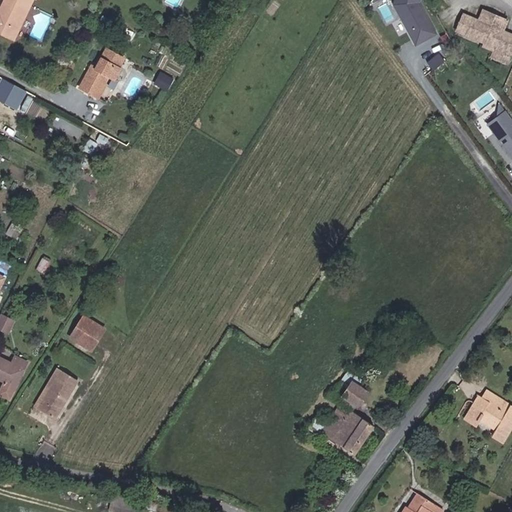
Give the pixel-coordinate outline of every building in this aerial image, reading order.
[(17,0),(17,2),(13,0),(10,0),(8,6),(0,1),(0,22),(1,23),(4,17),(12,21),(9,27),(20,32),(36,0),(17,0)] [(36,0),(20,32),(23,34),(40,0),(36,0)] [(449,28),(433,0),(407,0),(427,35),(431,32),(434,37),(449,28)] [(511,6),(509,6),(508,9),(501,6),(502,3),(494,0),(491,0),(488,8),(474,4),(467,20),(496,32),(511,37),(507,45),(511,47),(511,6)] [(401,32),(406,30),(402,20),(396,22),(401,32)] [(113,81),(108,79),(113,70),(122,75),(128,64),(125,63),(130,53),(114,44),(109,55),(104,63),(100,61),(88,84),(106,93),(113,81)] [(100,61),(104,63),(109,55),(104,52),(100,61)] [(177,83),(182,73),(172,67),(166,78),(177,83)] [(21,104),(31,87),(20,81),(10,98),(21,104)] [(511,112),(502,119),(511,132),(511,112)] [(0,297),(11,277),(0,270),(0,297)] [(1,324),(14,328),(19,314),(6,310),(1,324)] [(78,337),(88,343),(102,322),(91,315),(78,337)] [(88,343),(99,349),(112,329),(102,322),(88,343)] [(0,376),(20,386),(32,360),(19,354),(16,362),(0,354),(0,376)] [(40,404),(43,406),(67,369),(64,367),(40,404)] [(84,380),(67,369),(43,406),(60,417),(84,380)] [(364,449),(382,422),(361,408),(375,386),(361,376),(347,398),(348,399),(334,421),(332,419),(328,426),(364,449)] [(490,411),(501,418),(511,401),(511,394),(494,383),(490,389),(488,388),(473,411),(485,419),(488,414),(490,411)] [(470,410),(473,411),(488,388),(485,386),(470,410)] [(500,428),(509,434),(511,429),(511,401),(501,418),(505,421),(503,423),(500,428)] [(500,421),(501,418),(490,411),(488,414),(500,421)] [(433,511),(439,505),(446,509),(450,503),(425,487),(415,502),(412,500),(404,511),(433,511)]
